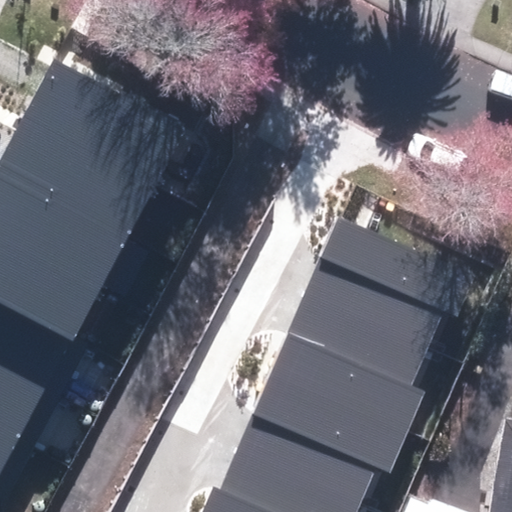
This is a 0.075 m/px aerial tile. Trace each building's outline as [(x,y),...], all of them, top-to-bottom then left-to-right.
[(187,128),(55,59),(26,114),(157,183),(187,128)] [(0,171),(128,239),(157,183),(26,114),(0,162),(0,171)] [(128,239),(0,171),(0,231),(103,287),(128,239)] [(475,275),(338,216),(305,291),(428,344),(443,310),(457,316),(475,275)] [(0,301),(71,339),(75,340),(103,287),(0,231),(0,301)] [(410,386),(428,344),(305,291),(270,371),(409,431),(425,393),(410,386)] [(0,301),(0,352),(51,378),(71,339),(0,301)] [(51,378),(0,352),(0,428),(19,438),(51,378)] [(391,474),(409,431),(270,371),(236,449),(359,502),(374,467),(391,474)] [(511,511),(511,421),(495,419),(480,511),(511,511)] [(0,475),(19,438),(0,428),(0,475)] [(354,511),(359,502),(236,449),(219,489),(214,487),(202,511),(354,511)]
